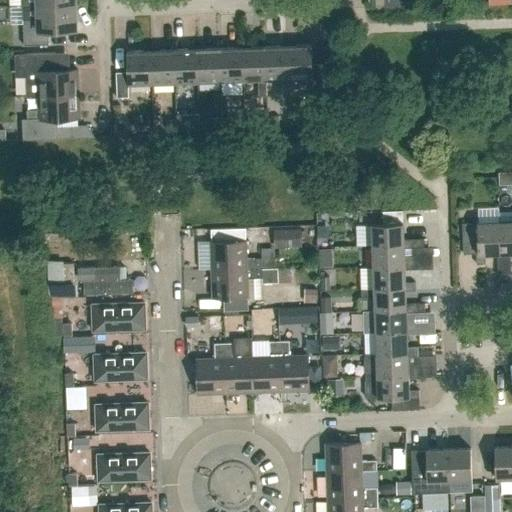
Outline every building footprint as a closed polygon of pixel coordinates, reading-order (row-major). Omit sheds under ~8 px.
[(75,4),(22,6),(24,45),(49,44),(49,31),(76,30),(75,4)] [(312,65),(312,44),(288,45),(289,80),(312,79),(313,90),(325,90),(324,64),(312,65)] [(266,81),(289,80),(288,45),(265,46),(266,81)] [(267,96),(266,81),(265,46),(242,47),(243,81),(258,81),(258,96),(267,96)] [(242,47),(219,48),(221,82),(243,81),(242,47)] [(174,49),(175,84),(198,83),(197,48),(174,49)] [(197,48),(198,83),(221,82),(219,48),(197,48)] [(152,85),(175,84),(174,49),(151,50),(152,85)] [(129,97),(129,86),(152,85),(151,50),(127,51),(128,71),(116,72),(117,98),(129,97)] [(25,54),(27,96),(39,96),(39,95),(79,93),(78,69),(56,70),(55,52),(15,54),(15,55),(25,54)] [(39,95),(39,96),(39,110),(27,110),(27,118),(22,119),(23,140),(69,138),(68,129),(55,126),(55,120),(58,120),(58,118),(80,118),(79,93),(39,95)] [(198,113),(176,114),(176,119),(177,119),(177,130),(199,129),(198,113)] [(279,126),(279,115),(268,116),(269,127),(279,126)] [(268,116),(258,116),(258,127),(269,127),(268,116)] [(223,129),(234,128),(233,117),(223,118),(223,129)] [(223,118),(212,118),(212,129),(223,129),(223,118)] [(166,120),(167,131),(177,130),(177,119),(176,119),(166,120)] [(485,263),(485,253),(497,253),(501,253),(499,221),(462,223),(463,254),(476,253),(476,264),(485,263)] [(497,253),(498,259),(498,276),(507,276),(506,252),(511,252),(511,221),(499,221),(501,253),(497,253)] [(403,222),(372,223),(373,245),(404,244),(404,247),(424,247),(424,238),(404,239),(403,222)] [(275,247),(295,247),(294,229),(275,230),(275,247)] [(246,240),(211,241),(212,269),(262,268),(262,258),(247,258),(246,240)] [(404,254),(404,247),(404,244),(373,245),(374,267),(405,266),(405,269),(429,268),(429,258),(417,259),(411,254),(404,254)] [(285,257),(275,258),(275,268),(278,268),(286,268),(285,257)] [(78,262),(79,293),(133,291),(133,276),(126,276),(125,260),(78,262)] [(61,263),(62,284),(74,283),(73,262),(61,263)] [(406,291),(416,290),(415,281),(405,282),(405,269),(405,266),(374,267),(374,289),(406,287),(406,291)] [(275,268),(262,268),(212,269),(213,298),(224,297),(224,310),(248,309),(247,296),(248,296),(247,278),(262,278),(262,283),(278,282),(278,268),(275,268)] [(406,303),(406,291),(406,287),(374,289),(361,289),(361,299),(375,298),(375,310),(406,309),(406,312),(416,312),(426,311),(425,303),(416,303),(406,303)] [(55,301),(56,322),(67,322),(66,301),(55,301)] [(145,302),(92,304),(93,331),(146,329),(145,302)] [(271,324),(288,325),(288,304),(272,303),(271,324)] [(407,325),(406,312),(406,309),(375,310),(376,332),(407,331),(407,334),(427,333),(427,324),(407,325)] [(198,317),(186,317),(187,329),(198,329),(198,317)] [(64,335),(72,335),(72,323),(64,323),(64,334),(64,335)] [(418,355),(418,346),(408,347),(407,334),(407,331),(376,332),(377,353),(408,352),(408,355),(418,355)] [(264,347),(264,333),(245,333),(245,348),(264,347)] [(254,392),(281,391),(279,340),(269,341),(270,356),(252,356),(254,392)] [(281,391),(309,390),(308,354),(290,355),(289,340),(279,340),(281,391)] [(215,358),(196,358),(198,394),(226,393),(224,342),(214,343),(215,358)] [(234,342),(224,342),(226,393),(254,392),(252,356),(235,357),(234,342)] [(147,352),(94,354),(95,381),(148,379),(147,352)] [(409,377),(419,377),(433,376),(433,366),(421,366),(414,362),(408,362),(408,355),(408,352),(377,353),(365,354),(365,375),(377,375),(409,374),(409,377)] [(66,384),(66,385),(74,385),(73,373),(65,373),(66,384)] [(409,390),(409,377),(409,374),(377,375),(365,375),(366,398),(409,396),(409,399),(419,398),(419,389),(409,390)] [(340,394),(340,378),(328,378),(329,394),(340,394)] [(59,402),(61,423),(80,422),(79,401),(59,402)] [(149,402),(96,404),(97,430),(150,429),(149,402)] [(68,435),(76,435),(75,423),(67,423),(68,435)] [(355,426),(356,438),(370,437),(369,425),(355,426)] [(74,437),(74,449),(85,449),(85,437),(74,437)] [(361,442),(326,443),(327,471),(362,470),(377,470),(376,459),(361,460),(361,442)] [(511,445),(495,446),(496,478),(511,477),(511,445)] [(406,447),(393,447),(393,467),(406,467),(406,447)] [(472,479),(471,447),(449,448),(450,479),(472,479)] [(449,448),(426,449),(411,450),(413,493),(450,491),(450,479),(449,448)] [(150,452),(97,454),(98,480),(151,479),(150,452)] [(378,497),(377,487),(362,488),(362,470),(327,471),(328,499),(378,497)] [(77,473),(69,473),(69,483),(69,485),(77,485),(77,473)] [(399,481),(399,494),(412,494),(412,481),(399,481)] [(485,511),(499,511),(499,484),(485,485),(485,511)] [(485,495),(473,496),(473,511),(476,511),(485,511),(485,495)] [(363,511),(363,507),(378,507),(378,497),(328,499),(327,511),(363,511)] [(152,511),(152,502),(99,504),(99,511),(152,511)]
